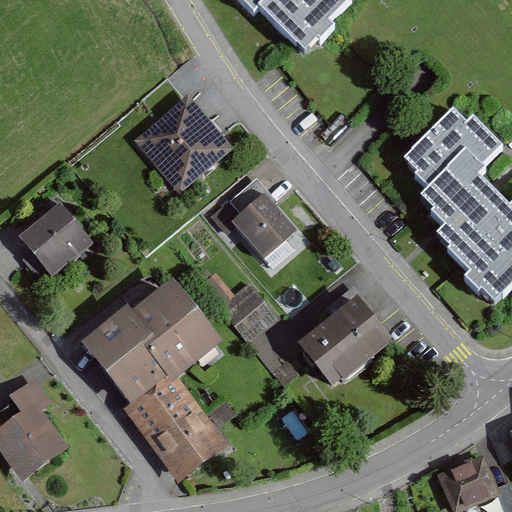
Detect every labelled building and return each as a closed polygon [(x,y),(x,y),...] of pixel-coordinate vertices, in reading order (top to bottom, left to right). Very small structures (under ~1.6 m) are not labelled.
[(220,0),(249,31),(258,23),(300,67),(324,44),(315,35),(350,2),(347,0),(220,0)] [(171,199),(225,154),(184,104),(129,149),(171,199)] [(511,207),(505,214),(474,180),(497,159),(473,133),(460,144),(450,133),(402,176),(427,204),(418,212),(447,243),(436,254),(469,290),(462,297),(486,324),(511,299),(511,207)] [(260,265),(292,238),(251,190),(219,217),(260,265)] [(45,283),(85,249),(54,213),(14,247),(45,283)] [(243,342),(272,318),(245,285),(216,309),(243,342)] [(174,390),(216,357),(164,290),(131,316),(124,307),(66,353),(118,420),(155,392),(161,400),(174,390)] [(325,398),(384,356),(352,313),(293,355),(325,398)] [(33,380),(2,400),(17,423),(0,433),(0,456),(18,484),(62,456),(36,416),(50,407),(33,380)] [(172,491),(222,455),(174,390),(161,400),(155,392),(118,420),(172,491)] [(436,481),(447,511),(462,511),(490,501),(476,465),(436,481)]
